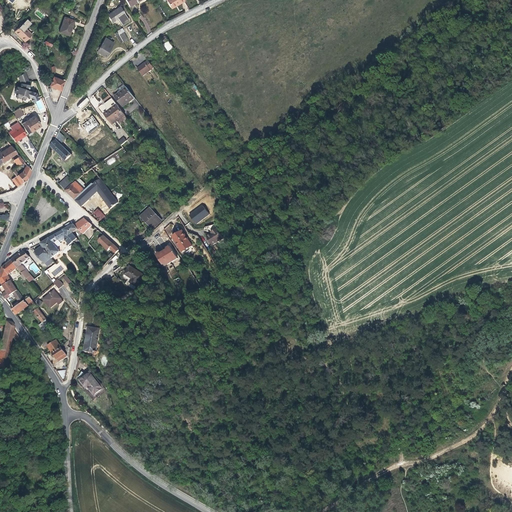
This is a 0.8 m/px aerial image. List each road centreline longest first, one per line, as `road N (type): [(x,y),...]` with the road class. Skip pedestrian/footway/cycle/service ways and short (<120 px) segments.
road 1 (track): [(511,370),(472,436),(306,511)]
road 2 (residential): [(55,119),(168,26),(219,0)]
road 3 (tertiary): [(211,511),(135,464),(89,419),(65,415)]
road 4 (residential): [(61,392),(85,297),(129,253)]
road 5 (residential): [(129,253),(241,159)]
road 6 (tertiary): [(55,119),(100,0)]
